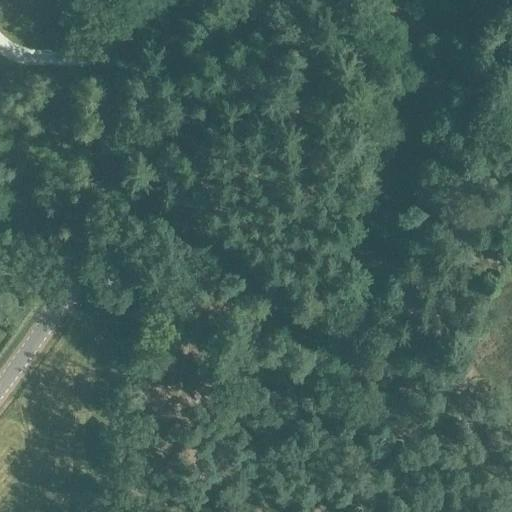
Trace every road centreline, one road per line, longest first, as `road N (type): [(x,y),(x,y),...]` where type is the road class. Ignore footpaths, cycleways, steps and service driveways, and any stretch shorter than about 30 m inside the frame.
road 1 (tertiary): [(0,387),(61,305),(93,232),(117,0)]
road 2 (track): [(285,0),(448,35),(511,67)]
